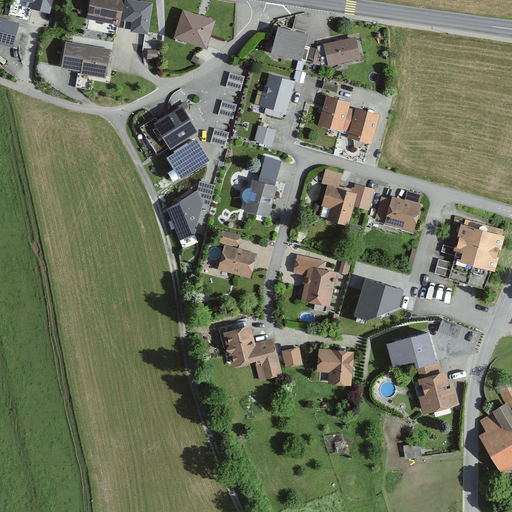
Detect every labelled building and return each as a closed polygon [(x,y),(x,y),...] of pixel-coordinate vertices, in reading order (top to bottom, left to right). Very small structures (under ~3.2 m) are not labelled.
[(29,9),(48,14),(51,0),(18,0),(30,3),(29,9)] [(89,0),(86,19),(119,26),(124,0),(89,0)] [(152,3),(126,0),(125,0),(123,20),(133,21),(131,32),(148,34),(152,3)] [(173,38),(206,49),(215,21),(181,11),(173,38)] [(0,45),(12,48),(18,24),(0,19),(0,45)] [(270,55),(300,61),(306,35),(276,28),(270,55)] [(322,47),(327,67),(360,59),(355,39),(322,47)] [(80,75),(105,79),(110,50),(66,43),(62,70),(80,73),(80,75)] [(147,51),(146,60),(155,61),(156,52),(147,51)] [(231,71),(227,86),(241,90),(245,75),(231,71)] [(259,105),(285,113),(294,84),(267,76),(259,105)] [(347,138),(371,145),(379,116),(355,110),(354,112),(348,110),(350,104),(326,97),(318,126),(342,133),(343,130),(349,132),(347,138)] [(219,114),(233,119),(237,103),(223,99),(219,114)] [(154,123),(168,145),(193,130),(179,108),(154,123)] [(253,142),(271,147),(276,131),(258,126),(253,142)] [(212,142),(225,145),(228,130),(215,127),(212,142)] [(165,156),(178,177),(206,160),(193,139),(165,156)] [(252,180),(250,188),(246,189),(243,191),(242,194),(241,198),(243,201),(246,203),(244,211),(267,217),(276,186),(274,186),(281,162),(265,157),(258,181),(252,180)] [(354,207),(367,211),(374,190),(355,184),(353,193),(338,189),(342,176),(325,171),(320,185),(326,186),(320,207),(329,210),(326,220),(347,227),(354,207)] [(198,192),(169,211),(182,240),(195,236),(196,232),(203,234),(216,186),(200,182),(198,192)] [(383,224),(413,234),(422,206),(418,205),(421,197),(406,192),(403,201),(392,198),(391,201),(381,198),(375,219),(384,222),(383,224)] [(483,289),(494,273),(503,236),(461,226),(447,281),(483,289)] [(236,247),(239,236),(222,231),(219,241),(236,247)] [(217,270),(250,278),(257,254),(224,245),(217,270)] [(300,300),(328,307),(337,273),(322,270),(324,262),(297,255),(292,273),(306,276),(300,300)] [(366,280),(355,316),(367,320),(398,307),(403,291),(366,280)] [(461,327),(443,320),(439,331),(457,338),(461,327)] [(253,362),(258,382),(281,377),(271,339),(254,344),(250,326),(222,333),(230,367),(253,362)] [(420,398),(424,413),(459,404),(454,388),(449,390),(445,373),(442,374),(438,361),(435,362),(428,334),(388,345),(394,367),(414,361),(416,368),(418,368),(421,379),(419,380),(423,397),(420,398)] [(281,353),(285,368),(302,364),(298,348),(281,353)] [(328,384),(351,386),(353,352),(318,349),(316,372),(328,373),(328,384)] [(479,435),(502,474),(511,468),(511,378),(496,388),(504,402),(491,410),(493,412),(480,420),(486,431),(479,435)] [(412,445),(403,447),(405,461),(422,459),(420,444),(412,445)]
